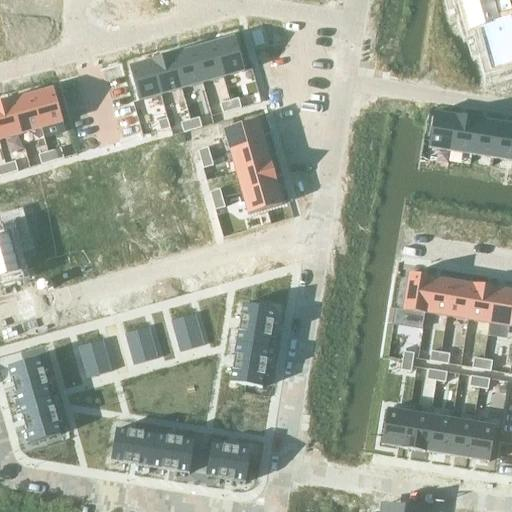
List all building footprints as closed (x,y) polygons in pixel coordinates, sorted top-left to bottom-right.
[(511,0),(459,0),(469,34),(479,31),(491,73),(511,66),(511,0)] [(234,38),(212,44),(222,79),(244,73),(234,38)] [(212,44),(192,50),(201,85),(222,79),(212,44)] [(192,50),(171,56),(180,91),(201,85),(192,50)] [(171,56),(150,62),(160,97),(180,91),(171,56)] [(150,62),(128,68),(138,103),(160,97),(150,62)] [(52,90),(31,96),(40,131),(62,124),(52,90)] [(31,96),(10,102),(20,136),(40,131),(31,96)] [(238,100),(229,102),(231,112),(241,109),(238,100)] [(10,102),(0,104),(0,142),(20,136),(10,102)] [(229,102),(219,105),(222,115),(231,112),(229,102)] [(433,114),(427,149),(450,153),(455,117),(454,117),(454,118),(433,114)] [(455,117),(450,153),(471,156),(477,121),(477,120),(455,117)] [(199,119),(189,122),(192,131),(202,129),(199,119)] [(166,120),(157,123),(159,132),(169,130),(166,120)] [(257,121),(223,131),(229,152),(263,143),(257,121)] [(477,121),(471,156),(492,159),(498,124),(477,121)] [(189,122),(180,125),(182,134),(192,131),(189,122)] [(511,126),(498,124),(492,159),(511,162),(511,126)] [(263,143),(229,152),(235,173),(270,163),(269,162),(269,163),(263,143)] [(207,148),(197,151),(200,160),(210,158),(207,148)] [(57,151),(47,154),(50,163),(59,161),(57,151)] [(47,154),(37,157),(40,166),(50,163),(47,154)] [(210,158),(200,160),(203,170),(213,167),(210,158)] [(15,163),(5,166),(8,175),(18,173),(15,163)] [(270,163),(235,173),(241,194),(276,184),(270,163)] [(5,166),(0,167),(0,177),(8,175),(5,166)] [(177,187),(155,193),(166,232),(189,226),(183,205),(195,202),(188,177),(175,181),(177,187)] [(276,184),(241,194),(247,215),(281,205),(275,185),(276,185),(276,184)] [(219,190),(209,192),(212,202),(222,199),(219,190)] [(132,193),(119,197),(126,221),(138,218),(144,239),(166,232),(155,193),(133,199),(132,193)] [(222,199),(212,202),(215,212),(224,209),(222,199)] [(92,211),(70,217),(82,256),(105,250),(98,229),(110,226),(104,201),(90,205),(92,211)] [(47,217),(34,221),(41,246),(53,242),(59,263),(82,256),(70,217),(49,223),(47,217)] [(5,235),(0,236),(0,279),(18,274),(12,253),(24,250),(16,219),(2,223),(5,235)] [(408,275),(402,312),(424,315),(430,279),(408,275)] [(430,279),(424,315),(425,315),(445,318),(451,283),(430,280),(430,279)] [(451,283),(445,318),(467,321),(472,286),(451,283)] [(472,286),(467,321),(488,325),(494,289),(472,286)] [(494,289),(488,325),(510,328),(511,315),(511,292),(494,290),(494,289)] [(242,306),(238,325),(255,328),(258,308),(242,306)] [(258,308),(255,328),(271,331),(274,311),(258,308)] [(194,316),(182,319),(184,327),(196,324),(194,316)] [(182,319),(171,323),(173,330),(184,327),(182,319)] [(196,324),(184,327),(186,335),(198,332),(196,324)] [(238,325),(235,345),(251,347),(255,328),(238,325)] [(184,327),(173,330),(175,338),(186,335),(184,327)] [(255,328),(251,347),(268,350),(271,331),(255,328)] [(147,329),(136,332),(138,340),(150,337),(147,329)] [(136,332),(124,335),(126,343),(138,340),(136,332)] [(198,332),(186,335),(189,342),(200,339),(198,332)] [(186,335),(175,338),(177,346),(189,342),(186,335)] [(150,337),(138,340),(140,347),(152,344),(150,337)] [(200,339),(189,342),(191,350),(202,347),(200,339)] [(138,340),(126,343),(129,351),(140,347),(138,340)] [(101,342),(90,345),(92,353),(103,349),(101,342)] [(189,342),(177,346),(179,353),(191,350),(189,342)] [(152,344),(140,347),(142,355),(154,352),(152,344)] [(90,345),(78,348),(80,356),(92,353),(90,345)] [(235,345),(232,364),(248,367),(251,347),(235,345)] [(140,347),(129,351),(131,358),(142,355),(140,347)] [(251,347),(248,367),(264,369),(268,350),(251,347)] [(103,349),(92,353),(94,360),(106,357),(103,349)] [(154,352),(142,355),(144,363),(156,360),(154,352)] [(430,352),(429,362),(438,364),(440,354),(430,352)] [(92,353),(80,356),(82,364),(94,360),(92,353)] [(403,353),(401,362),(411,364),(413,354),(403,353)] [(440,354),(438,364),(447,365),(449,355),(440,354)] [(142,355),(131,358),(133,366),(144,363),(142,355)] [(106,357),(94,360),(96,368),(108,365),(106,357)] [(38,359),(23,364),(28,383),(44,379),(38,359)] [(473,359),(471,369),(480,371),(482,361),(473,359)] [(94,360),(82,364),(85,371),(96,368),(94,360)] [(482,361),(480,371),(490,372),(491,362),(482,361)] [(401,362),(400,371),(410,373),(411,364),(401,362)] [(23,364),(7,368),(13,388),(28,383),(23,364)] [(232,364),(229,384),(245,387),(248,367),(232,364)] [(108,365),(96,368),(98,376),(110,373),(108,365)] [(248,367),(245,387),(261,389),(264,369),(248,367)] [(96,368),(85,371),(87,379),(98,376),(96,368)] [(428,370),(426,381),(435,382),(437,372),(428,370)] [(437,372),(435,382),(444,384),(446,373),(437,372)] [(470,377),(468,388),(478,389),(479,379),(470,377)] [(44,379),(28,383),(34,402),(49,398),(44,379)] [(479,379),(478,389),(487,390),(488,380),(479,379)] [(28,383),(13,388),(18,406),(34,402),(28,383)] [(49,398),(34,402),(39,421),(55,417),(49,398)] [(34,402),(18,406),(23,425),(39,421),(34,402)] [(386,410),(380,446),(402,449),(401,450),(402,450),(408,414),(386,410)] [(408,414),(402,450),(424,453),(429,418),(408,414)] [(55,417),(39,421),(44,440),(60,436),(55,417)] [(429,418),(424,453),(445,456),(451,421),(429,418)] [(39,421),(23,425),(29,445),(44,440),(39,421)] [(451,421),(445,456),(466,460),(472,425),(451,421)] [(472,425),(466,460),(488,463),(494,428),(472,425)] [(115,430),(112,446),(132,449),(135,433),(115,430)] [(135,433),(132,449),(152,453),(154,436),(135,433)] [(154,436),(152,453),(171,456),(174,439),(154,436)] [(174,439),(171,456),(191,459),(193,443),(174,439)] [(112,446),(110,462),(130,466),(132,449),(112,446)] [(210,446),(207,462),(227,465),(230,449),(210,446)] [(193,447),(191,459),(199,460),(201,449),(193,447)] [(132,449),(130,466),(149,469),(152,453),(132,449)] [(201,449),(199,460),(207,462),(209,450),(201,449)] [(230,449),(227,465),(247,468),(250,452),(230,449)] [(152,453),(149,469),(168,472),(171,456),(152,453)] [(171,456),(168,472),(188,475),(191,459),(171,456)] [(191,459),(189,471),(197,472),(199,460),(191,459)] [(199,460),(197,472),(205,473),(207,462),(199,460)] [(207,462),(205,478),(225,481),(227,465),(207,462)] [(227,465),(225,481),(244,484),(247,468),(227,465)]
